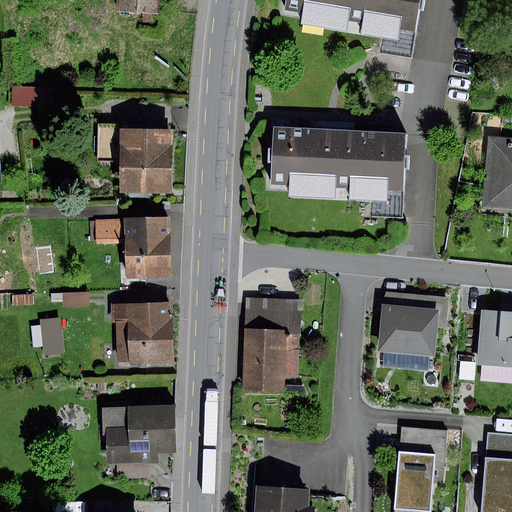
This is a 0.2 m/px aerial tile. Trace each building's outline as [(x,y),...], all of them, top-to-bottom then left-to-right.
[(117,0),(117,13),(157,15),(157,0),(117,0)] [(419,0),(284,0),(282,11),(413,34),(419,0)] [(53,88),(12,86),(11,106),(53,107),(53,88)] [(127,125),(97,125),(97,161),(117,161),(117,197),(171,197),(171,129),(127,129),(127,125)] [(402,137),(269,130),(266,186),(399,194),(402,137)] [(511,142),(489,141),(484,208),(511,209),(511,142)] [(94,205),(94,222),(120,221),(120,205),(94,205)] [(168,219),(123,220),(125,278),(169,277),(168,219)] [(120,221),(94,222),(94,243),(120,243),(120,221)] [(51,246),(32,248),(35,275),(53,273),(51,246)] [(90,291),(63,293),(64,309),(91,307),(90,291)] [(385,306),(381,306),(377,352),(433,356),(436,328),(447,329),(449,297),(401,293),(386,292),(385,306)] [(245,298),(244,329),(300,331),(301,300),(245,298)] [(497,312),(481,311),(476,366),(511,368),(511,304),(498,303),(497,312)] [(172,305),(113,307),(115,365),(174,363),(172,305)] [(60,318),(40,320),(43,356),(64,354),(60,318)] [(300,331),(244,329),(241,393),(283,394),(284,377),(299,378),(300,331)] [(176,413),(105,412),(105,468),(158,468),(158,458),(176,458),(176,413)] [(399,428),(397,453),(434,456),(446,457),(448,432),(399,428)] [(511,435),(487,433),(485,459),(511,461),(511,435)] [(434,456),(397,453),(394,509),(431,511),(434,456)] [(511,511),(511,461),(485,459),(480,511),(511,511)] [(305,491),(254,488),(252,511),(310,511),(311,508),(304,507),(305,491)]
